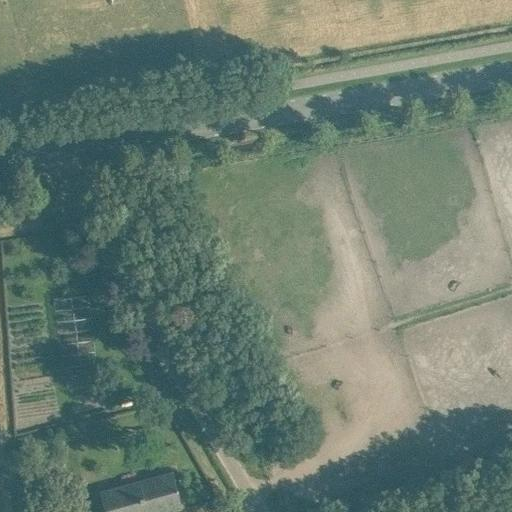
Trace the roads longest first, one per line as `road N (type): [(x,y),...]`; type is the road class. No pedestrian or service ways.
road 1 (tertiary): [(48,162),(511,81)]
road 2 (unclassified): [(250,511),(48,162)]
